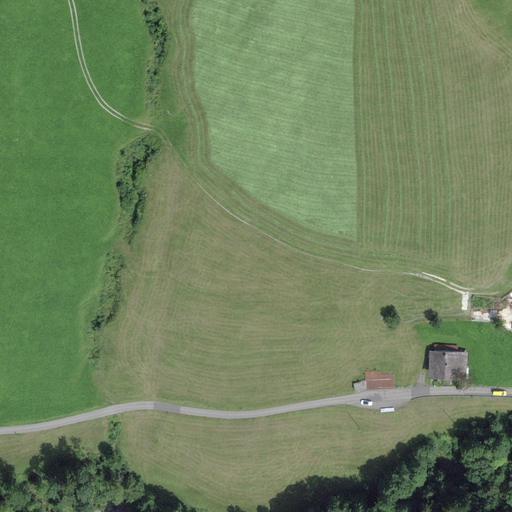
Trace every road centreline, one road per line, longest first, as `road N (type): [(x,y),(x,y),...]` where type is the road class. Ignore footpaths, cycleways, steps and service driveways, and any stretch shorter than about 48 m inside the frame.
road 1 (track): [(71,0),(90,84),(103,103),(160,133),(230,212),(312,256),(414,273),(472,293),(511,285)]
road 2 (unclassified): [(511,393),(385,394),(241,415),(130,406),(0,431)]
